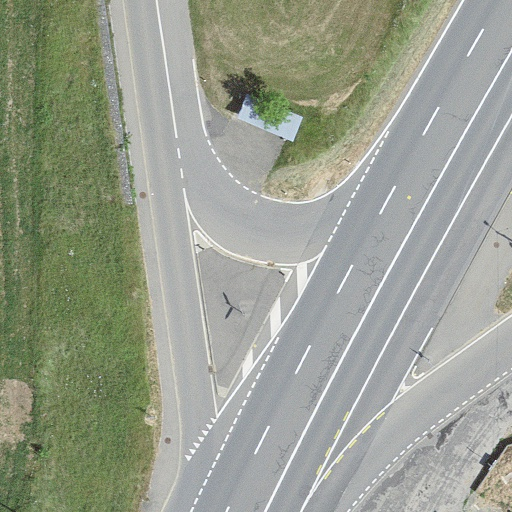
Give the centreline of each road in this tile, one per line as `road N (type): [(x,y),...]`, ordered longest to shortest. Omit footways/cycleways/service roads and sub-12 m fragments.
road 1 (primary): [(400,214),(247,511)]
road 2 (tertiary): [(183,187),(211,511)]
road 3 (tertiary): [(323,511),(394,433),(511,343)]
road 4 (tertiary): [(400,214),(331,229),(266,230),(183,187)]
road 5 (tertiary): [(156,0),(183,187)]
road 6 (primary): [(491,49),(400,214)]
